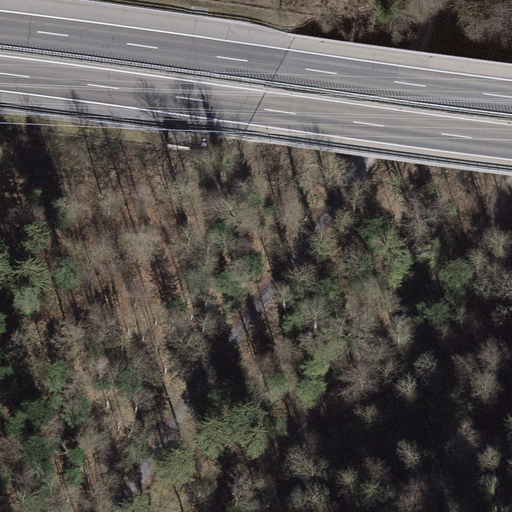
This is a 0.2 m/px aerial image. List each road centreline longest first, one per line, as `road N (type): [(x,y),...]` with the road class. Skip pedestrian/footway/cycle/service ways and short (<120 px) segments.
road 1 (track): [(120,511),(216,361),(359,168),(445,0)]
road 2 (motorway): [(511,97),(0,26)]
road 3 (motorway): [(0,74),(511,142)]
road 4 (track): [(511,177),(420,308),(226,511)]
